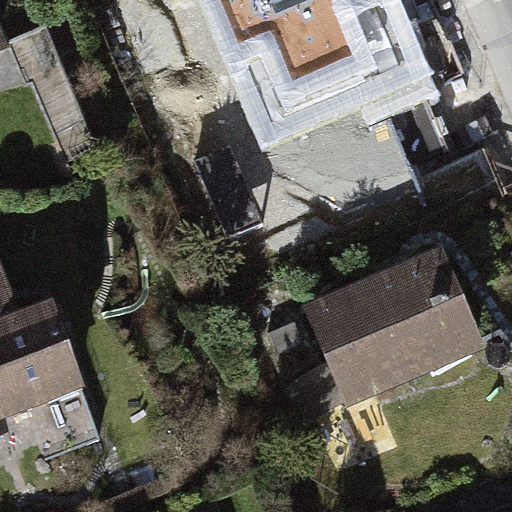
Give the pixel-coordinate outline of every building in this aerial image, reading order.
[(388,0),(213,0),(270,128),(417,65),(388,0)] [(141,21),(158,58),(183,47),(166,9),(141,21)] [(0,63),(14,57),(0,23),(0,63)] [(48,31),(14,45),(67,170),(101,155),(48,31)] [(22,315),(0,254),(0,418),(84,388),(54,303),(22,315)] [(484,362),(441,259),(301,317),(343,420),(484,362)]
